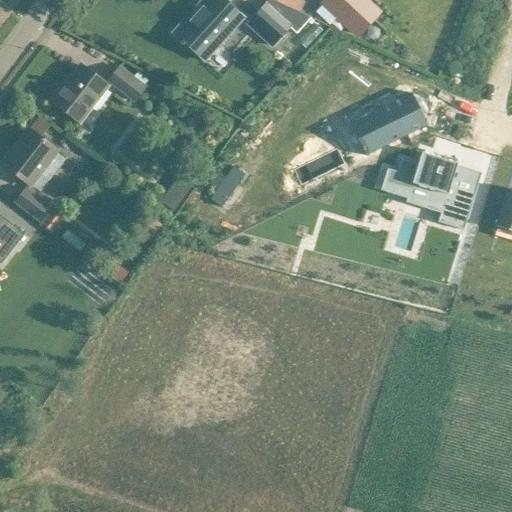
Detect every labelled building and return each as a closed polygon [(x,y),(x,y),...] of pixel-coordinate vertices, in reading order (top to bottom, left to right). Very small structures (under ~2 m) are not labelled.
[(180,43),(202,64),(244,18),(223,0),(205,0),(174,34),(181,41),(180,43)] [(301,0),(286,0),(284,7),(300,14),(305,1),(301,0)] [(323,0),(319,4),(357,39),(382,13),(368,0),(323,0)] [(266,6),(250,24),(274,46),(291,28),(296,33),(310,18),(300,14),(284,7),(271,1),(266,6)] [(51,102),(61,109),(79,123),(107,86),(81,66),(64,89),(62,87),(51,102)] [(109,82),(134,101),(145,88),(119,68),(109,82)] [(414,92),(364,117),(379,148),(429,124),(429,123),(431,105),(416,97),(414,92)] [(29,130),(12,151),(2,164),(30,187),(57,152),(29,130)] [(475,193),(451,186),(457,166),(458,164),(422,154),(418,166),(402,161),(398,174),(388,171),(383,188),(409,195),(412,185),(430,191),(426,206),(441,210),(438,219),(465,227),(475,193)] [(233,166),(211,199),(221,207),(244,174),(233,166)] [(172,185),(159,201),(172,211),(185,194),(172,185)] [(511,189),(508,188),(496,227),(511,231),(511,189)] [(26,190),(16,203),(41,222),(54,232),(64,219),(52,209),(26,190)] [(151,218),(140,233),(150,241),(161,226),(151,218)] [(0,263),(1,264),(24,234),(11,224),(0,238),(0,263)]
